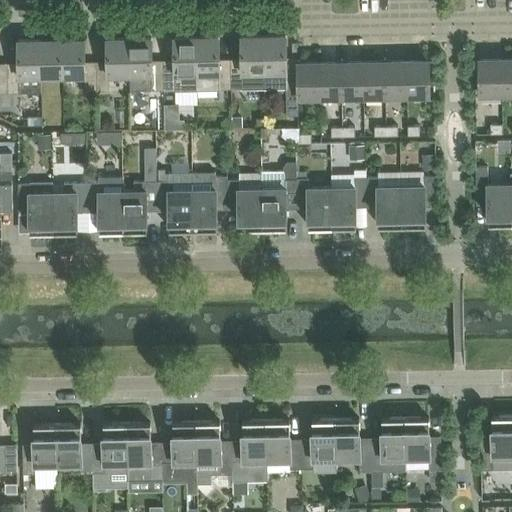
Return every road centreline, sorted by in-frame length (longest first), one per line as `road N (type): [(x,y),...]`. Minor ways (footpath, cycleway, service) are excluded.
road 1 (residential): [(511,258),(0,268)]
road 2 (residential): [(0,386),(511,379)]
road 3 (residential): [(313,0),(314,31),(511,27)]
